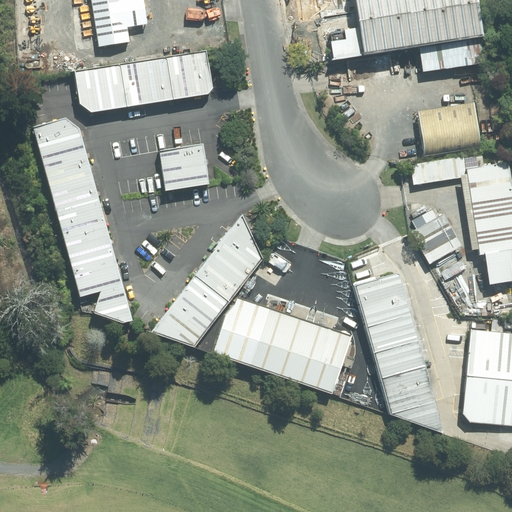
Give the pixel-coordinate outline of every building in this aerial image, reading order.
[(91,0),(99,46),(129,41),(127,27),(147,24),(143,0),(91,0)] [(481,0),(364,0),(374,61),(416,55),(419,78),(492,67),(481,0)] [(215,58),(79,78),(84,112),(97,119),(225,99),(215,58)] [(468,106),(414,114),(420,155),(474,147),(468,106)] [(83,137),(74,124),(40,134),(86,313),(135,330),(83,137)] [(207,151),(163,158),(170,198),(214,191),(207,151)] [(462,159),(412,166),(415,187),(465,180),(462,159)] [(511,176),(468,183),(479,261),(493,259),(502,323),(511,321),(511,176)] [(243,219),(157,335),(199,351),(264,263),(243,219)] [(444,219),(413,237),(431,270),(463,252),(444,219)] [(389,419),(443,438),(404,278),(353,292),(389,419)] [(353,342),(241,304),(221,360),(334,399),(353,342)] [(511,338),(467,335),(460,424),(511,428),(511,338)]
